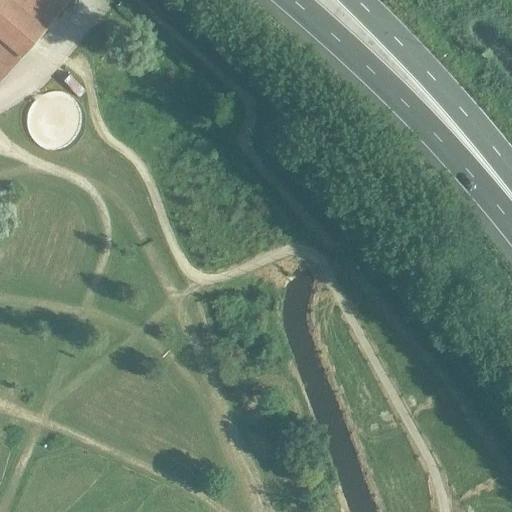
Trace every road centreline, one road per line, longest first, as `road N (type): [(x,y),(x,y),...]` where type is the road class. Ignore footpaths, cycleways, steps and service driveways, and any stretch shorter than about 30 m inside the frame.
road 1 (track): [(51,401),(217,279),(303,257),(320,262),(426,449),(445,511)]
road 2 (track): [(0,299),(87,315),(142,337),(214,404),(252,511)]
road 3 (track): [(0,149),(121,205),(179,308),(214,404)]
road 4 (track): [(87,183),(109,248),(6,511)]
road 5 (motorway): [(284,0),(420,120),(511,223)]
road 6 (track): [(57,58),(87,81),(104,136),(142,166),(196,295)]
road 7 (track): [(0,407),(77,436),(223,511)]
road 8 (motorway): [(354,0),(511,172)]
